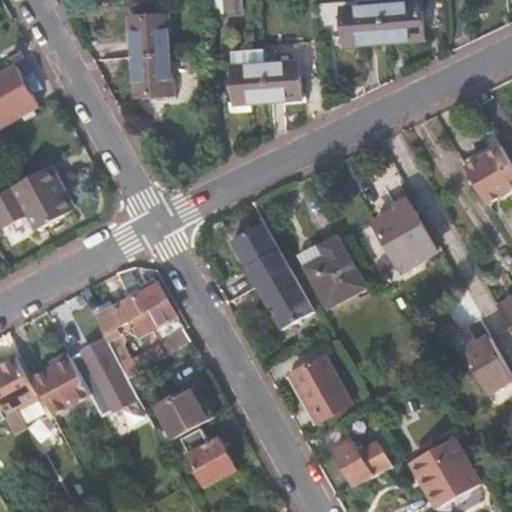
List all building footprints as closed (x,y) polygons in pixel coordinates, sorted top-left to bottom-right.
[(222,0),(207,0),(208,18),(223,17),(222,0)] [(383,0),(384,6),(387,42),(411,40),(410,34),(425,34),(423,2),(401,4),(401,0),(383,0)] [(387,42),(384,6),(344,9),(347,40),(361,38),(361,44),(387,42)] [(133,18),(136,58),(172,55),(171,31),(165,32),(164,16),(133,18)] [(172,55),(136,58),(138,96),(169,94),(168,79),(174,79),(172,55)] [(268,65),(270,101),(288,100),(288,98),(303,97),(300,63),(268,65)] [(0,71),(2,75),(0,75),(0,129),(25,116),(27,120),(37,114),(35,110),(41,107),(34,94),(42,90),(34,75),(25,79),(18,66),(12,69),(10,65),(0,70),(0,71)] [(255,102),(270,101),(268,65),(235,67),(237,102),(255,100),(255,102)] [(511,162),(503,147),(467,168),(489,204),(511,190),(511,162)] [(54,165),(15,187),(39,230),(73,212),(58,185),(64,182),(54,165)] [(400,211),(378,223),(400,263),(419,252),(423,259),(440,250),(410,200),(398,208),(400,211)] [(235,241),(260,286),(293,267),(268,222),(235,241)] [(340,234),(300,256),(330,308),(369,286),(340,234)] [(293,267),(260,286),(285,330),(318,311),(293,267)] [(161,283),(99,317),(108,334),(121,327),(124,331),(136,325),(133,320),(145,314),(154,329),(179,316),(161,283)] [(511,299),(500,307),(511,327),(511,299)] [(169,356),(189,345),(184,336),(164,347),(169,356)] [(511,380),(511,370),(493,338),(467,352),(490,392),(511,380)] [(110,339),(73,359),(107,420),(143,401),(131,378),(110,339)] [(59,366),(37,378),(56,415),(92,396),(69,354),(56,361),(59,366)] [(329,355),(295,374),(322,422),(356,403),(329,355)] [(19,358),(0,367),(0,401),(9,418),(16,432),(22,429),(12,411),(40,396),(19,358)] [(216,420),(199,386),(156,407),(172,441),(216,420)] [(0,401),(0,423),(9,418),(0,401)] [(457,438),(415,461),(442,508),(484,484),(457,438)] [(241,473),(223,439),(190,456),(208,491),(241,473)] [(358,486),(395,466),(381,440),(363,450),(356,439),(338,449),(358,486)]
